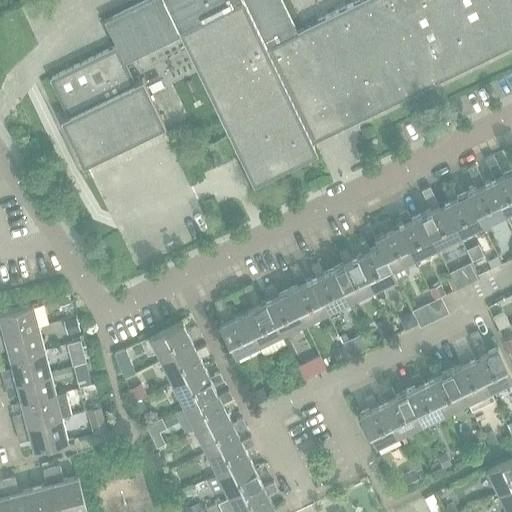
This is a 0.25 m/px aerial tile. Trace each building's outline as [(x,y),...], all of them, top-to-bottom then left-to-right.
[(281,0),(143,0),(103,19),(115,44),(124,60),(182,32),(253,177),(316,146),(313,138),(511,41),(511,0),(358,0),(296,30),(281,0)] [(115,44),(49,77),(67,113),(59,117),(82,163),(164,123),(142,77),(134,81),(124,60),(115,44)] [(493,178),(488,180),(504,213),(510,223),(511,222),(511,169),(511,168),(501,173),(492,154),(484,158),(493,178)] [(475,186),(464,192),(481,224),(504,213),(488,180),(484,182),(474,163),(466,167),(475,186)] [(448,200),(441,203),(458,236),(481,224),(464,192),(456,196),(451,186),(443,190),(448,200)] [(430,208),(419,214),(435,247),(458,236),(441,203),(438,205),(433,195),(425,199),(430,208)] [(402,222),(397,224),(413,257),(435,247),(419,214),(410,218),(405,208),(397,212),(402,222)] [(384,231),(375,235),(379,244),(390,269),(394,277),(407,272),(402,262),(413,257),(397,224),(392,227),(387,217),(379,221),(384,231)] [(361,253),(355,256),(371,288),(394,277),(390,269),(379,244),(369,249),(364,240),(356,243),(361,253)] [(342,262),(332,267),(348,300),(371,288),(355,256),(350,258),(346,248),(338,252),(342,262)] [(315,275),(310,278),(325,311),(348,300),(332,267),(323,272),(318,262),(310,266),(315,275)] [(450,280),(455,289),(477,278),(472,269),(450,280)] [(297,284),(286,290),(302,322),(325,311),(310,278),(305,280),(300,271),(292,274),(297,284)] [(251,306),(241,311),(257,344),(262,355),(284,343),(279,333),(264,300),(259,303),(249,283),(241,287),(251,306)] [(269,298),(264,300),(279,333),(302,322),(286,290),(277,294),(272,284),(264,288),(269,298)] [(213,301),(218,310),(223,320),(217,323),(233,355),(257,344),(241,311),(231,316),(226,306),(221,297),(213,301)] [(0,334),(36,325),(30,302),(0,310),(0,334)] [(503,309),(492,314),(498,327),(509,322),(503,309)] [(147,336),(159,359),(191,343),(188,338),(198,333),(194,325),(185,330),(179,320),(147,336)] [(36,325),(0,334),(0,348),(5,347),(8,357),(42,348),(36,325)] [(480,354),(472,358),(488,390),(511,378),(511,377),(496,346),(488,350),(478,332),(470,336),(480,354)] [(191,343),(159,359),(170,382),(202,366),(197,356),(207,351),(203,343),(193,348),(191,343)] [(0,368),(0,370),(3,382),(48,370),(42,348),(8,357),(10,366),(0,368)] [(461,363),(450,369),(466,401),(488,390),(472,358),(470,359),(465,349),(456,353),(461,363)] [(434,376),(427,380),(443,412),(466,401),(450,369),(442,373),(437,363),(429,367),(434,376)] [(202,366),(170,382),(181,404),(213,388),(211,384),(221,379),(217,371),(207,376),(202,366)] [(48,370),(3,382),(6,395),(17,392),(20,402),(54,393),(48,370)] [(415,385),(404,391),(420,424),(443,412),(427,380),(424,381),(419,371),(411,375),(415,385)] [(388,399),(381,402),(397,435),(420,424),(404,391),(396,395),(391,385),(383,389),(388,399)] [(213,388),(181,404),(192,427),(225,411),(220,403),(230,398),(226,390),(216,395),(213,388)] [(22,411),(11,414),(14,427),(60,415),(54,393),(20,402),(22,411)] [(397,435),(381,402),(378,404),(373,394),(365,398),(370,407),(358,413),(374,446),(397,435)] [(106,429),(100,406),(99,406),(87,409),(93,431),(93,432),(106,429)] [(225,411),(192,427),(204,450),(236,434),(234,431),(244,426),(240,418),(230,423),(225,411)] [(60,415),(14,427),(18,440),(29,438),(31,447),(66,438),(60,415)] [(492,431),(483,435),(489,447),(498,443),(492,431)] [(236,434),(204,450),(215,473),(247,457),(243,449),(253,444),(249,436),(239,441),(236,434)] [(511,455),(486,468),(497,492),(511,484),(511,455)] [(247,457),(215,473),(204,479),(211,493),(222,487),(226,496),(259,479),(257,476),(267,471),(263,463),(253,468),(247,457)] [(58,463),(50,465),(62,511),(73,511),(85,509),(77,474),(62,478),(58,463)] [(46,483),(32,486),(38,511),(62,511),(50,465),(42,467),(46,483)] [(13,474),(5,477),(13,511),(38,511),(32,486),(17,490),(13,474)] [(0,492),(0,494),(0,511),(13,511),(5,477),(0,477),(0,492)] [(259,479),(226,496),(216,501),(220,511),(227,511),(233,509),(234,511),(254,511),(271,504),(266,493),(275,488),(271,481),(262,485),(259,479)] [(511,511),(511,484),(497,492),(507,511),(511,511)]
